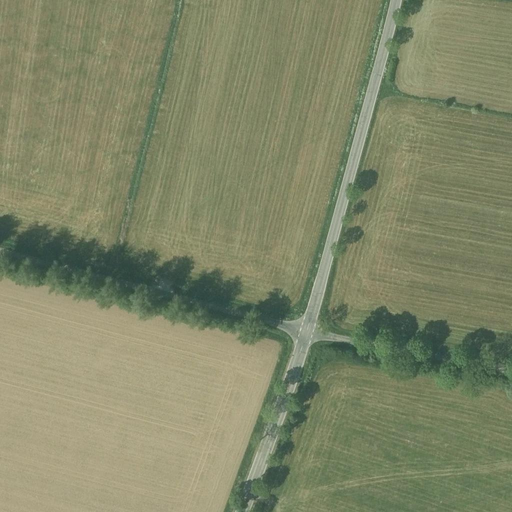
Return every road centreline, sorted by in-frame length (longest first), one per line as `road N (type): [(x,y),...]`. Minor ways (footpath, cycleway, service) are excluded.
road 1 (tertiary): [(395,0),(306,329)]
road 2 (unclassified): [(0,250),(306,329)]
road 3 (unclassified): [(306,329),(511,372)]
road 4 (tertiary): [(306,329),(242,511)]
